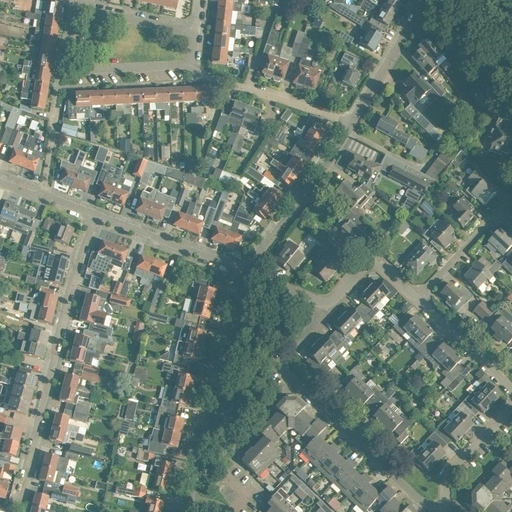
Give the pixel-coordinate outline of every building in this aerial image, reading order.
[(178,0),(164,0),(163,7),(176,9),(178,0)] [(244,0),(218,0),(218,11),(231,12),(241,13),(242,5),(244,6),(244,0)] [(372,11),(379,15),(376,19),(373,17),(369,23),(379,29),(382,31),(386,26),(388,27),(394,17),(375,5),(367,0),(363,0),(361,5),(360,7),(370,13),(372,11)] [(367,0),(375,5),(394,17),(401,6),(399,5),(402,0),(387,0),(386,3),(380,0),(367,0)] [(43,3),(41,11),(35,10),(35,14),(40,16),(60,19),(62,6),(43,3)] [(330,3),(328,7),(342,15),(346,9),(338,5),(334,4),(330,3)] [(343,5),(338,5),(346,9),(355,15),(359,8),(343,5)] [(231,12),(218,11),(216,24),(230,25),(231,12)] [(57,32),(60,19),(40,16),(35,14),(21,12),(20,16),(34,17),(33,20),(37,21),(36,28),(57,32)] [(313,23),(319,27),(323,21),(316,17),(313,23)] [(369,23),(358,17),(355,23),(363,28),(355,41),(373,52),(373,51),(375,51),(378,47),(377,45),(381,38),(376,35),(379,29),(369,23)] [(255,28),(248,27),(242,27),(235,26),(230,25),(216,24),(215,37),(228,39),(235,39),(236,31),(241,32),(240,35),(254,36),(255,28)] [(29,41),(55,46),(57,32),(36,28),(35,28),(34,35),(37,35),(36,37),(30,36),(29,41)] [(266,45),(271,47),(270,50),(269,50),(261,74),(264,75),(264,76),(265,78),(269,80),(271,78),(272,77),(280,53),(282,48),(281,46),(274,44),(277,35),(270,32),(266,45)] [(341,32),(337,38),(350,46),(354,39),(341,32)] [(213,50),(227,52),(228,39),(215,37),(213,50)] [(297,57),(304,59),(308,46),(310,41),(303,38),(301,44),(297,57)] [(420,50),(437,68),(446,60),(447,61),(450,58),(438,45),(431,38),(428,40),(427,39),(417,47),(420,50)] [(40,56),(53,59),(55,46),(29,41),(29,46),(41,48),(40,56)] [(301,44),(295,42),(290,55),(297,57),(301,44)] [(225,65),(227,52),(213,50),(212,64),(225,65)] [(411,59),(418,66),(431,80),(440,71),(437,68),(420,50),(411,59)] [(324,66),(331,70),(339,53),(334,51),(332,55),(330,54),(324,66)] [(247,66),(248,54),(241,53),(233,52),(232,57),(238,58),(237,65),(247,66)] [(285,55),(280,53),(272,77),(273,78),(272,79),(273,81),(278,82),(280,81),(280,80),(283,81),(290,59),(286,57),(285,55)] [(361,61),(344,53),(338,66),(346,70),(339,83),(353,90),(360,76),(355,73),(361,61)] [(37,70),(51,72),(53,59),(40,56),(38,69),(37,70)] [(300,61),(296,75),(293,84),(295,85),(295,87),(296,89),(301,90),(302,89),(303,88),(311,64),(300,61)] [(314,91),(320,75),(321,75),(323,70),(319,67),(319,66),(318,63),(316,62),(314,61),(312,62),(311,64),(303,88),(314,91)] [(37,70),(38,69),(32,68),(25,67),(17,66),(17,68),(22,69),(22,74),(26,75),(26,81),(48,85),(51,72),(37,70)] [(430,86),(427,83),(426,83),(427,83),(425,85),(415,75),(414,76),(413,74),(408,79),(409,81),(408,81),(406,84),(406,83),(405,84),(406,84),(404,86),(406,88),(401,94),(410,103),(413,106),(418,101),(419,101),(425,95),(433,103),(439,97),(430,86)] [(21,94),(46,98),(48,85),(26,81),(24,89),(22,88),(21,94)] [(435,82),(430,86),(439,97),(440,98),(446,93),(435,82)] [(209,88),(194,89),(194,102),(209,101),(209,88)] [(181,89),(168,90),(170,121),(176,120),(176,103),(182,103),(181,89)] [(182,103),(194,102),(194,89),(181,89),(182,103)] [(155,90),(142,91),(143,123),(148,123),(148,111),(149,111),(149,104),(155,104),(155,111),(156,111),(155,90)] [(165,121),(170,121),(168,90),(155,90),(156,111),(164,110),(165,121)] [(129,92),(129,105),(138,105),(138,117),(142,117),(142,123),(143,123),(142,91),(129,92)] [(103,106),(106,106),(116,106),(115,92),(102,93),(103,106)] [(117,118),(122,118),(121,112),(123,112),(123,116),(130,115),(129,105),(129,92),(115,92),(116,106),(116,111),(117,118)] [(85,119),(90,119),(89,93),(75,94),(75,101),(67,101),(68,115),(68,118),(69,119),(70,120),(71,120),(76,120),(76,115),(85,115),(85,119)] [(102,93),(89,93),(90,119),(90,125),(95,124),(94,107),(103,106),(102,93)] [(487,118),(496,106),(484,93),(477,99),(486,109),(482,114),(487,118)] [(31,109),(34,110),(44,111),(46,98),(21,94),(20,99),(32,101),(31,109)] [(235,103),(231,112),(229,117),(231,117),(230,119),(235,121),(233,127),(234,127),(229,140),(234,142),(248,108),(235,103)] [(4,127),(7,128),(1,143),(8,146),(14,130),(19,116),(21,110),(13,106),(4,127)] [(492,145),(490,151),(501,155),(502,153),(507,155),(509,154),(509,153),(511,154),(511,151),(511,134),(498,130),(499,128),(502,125),(503,125),(511,115),(500,106),(492,116),(494,118),(491,128),(488,137),(492,138),(490,144),(492,145)] [(261,113),(248,108),(234,142),(231,151),(240,154),(245,140),(242,139),(245,130),(258,135),(260,129),(256,127),(261,113)] [(40,118),(30,114),(21,110),(19,116),(24,118),(25,116),(33,119),(39,121),(40,121),(41,118),(40,118)] [(416,111),(410,117),(411,118),(428,134),(432,129),(433,128),(416,111)] [(222,134),(223,135),(228,120),(220,117),(215,132),(216,132),(214,136),(220,138),(222,134)] [(375,129),(384,134),(391,138),(391,137),(406,145),(404,147),(410,151),(408,155),(422,162),(427,152),(415,145),(417,142),(395,130),(398,125),(382,117),(375,129)] [(309,120),(304,128),(299,125),(297,129),(319,143),(326,131),(309,120)] [(62,124),(60,133),(75,137),(78,129),(62,124)] [(279,140),(284,132),(278,128),(273,137),(279,140)] [(312,155),(319,143),(297,129),(293,135),(304,141),(300,147),(312,155)] [(14,130),(8,146),(4,157),(10,159),(9,163),(21,168),(33,137),(28,135),(24,147),(18,145),(22,134),(14,130)] [(35,133),(33,137),(21,168),(34,173),(39,161),(31,157),(39,135),(35,133)] [(269,137),(266,141),(271,145),(277,148),(280,143),(269,137)] [(161,147),(161,159),(169,159),(169,147),(161,147)] [(101,148),(97,160),(104,163),(108,151),(101,148)] [(254,166),(263,152),(260,150),(249,167),(250,167),(255,170),(256,168),(254,166)] [(443,151),(424,176),(436,182),(454,159),(443,151)] [(460,151),(456,157),(461,163),(467,157),(460,151)] [(68,186),(73,188),(84,159),(86,154),(79,152),(74,166),(61,161),(60,169),(65,171),(60,183),(62,184),(62,186),(66,188),(68,186)] [(273,153),(270,157),(276,162),(279,158),(273,153)] [(276,162),(298,177),(306,166),(287,153),(283,158),(280,156),(279,158),(276,162)] [(378,174),(380,170),(381,167),(376,165),(375,166),(369,163),(370,162),(369,162),(368,163),(364,160),(365,159),(364,159),(363,160),(355,155),(347,169),(356,174),(355,176),(368,182),(373,172),(378,174)] [(92,162),(84,159),(73,188),(85,193),(89,184),(90,180),(86,179),(92,162)] [(138,160),(132,175),(140,178),(145,165),(146,162),(138,160)] [(298,177),(276,162),(273,160),(270,164),(283,174),(278,180),(290,188),(298,177)] [(166,168),(147,162),(143,174),(151,176),(151,174),(154,173),(163,176),(166,168)] [(250,167),(245,174),(260,184),(264,177),(263,176),(255,170),(250,167)] [(389,174),(388,177),(404,185),(413,189),(412,192),(409,190),(407,191),(404,196),(405,198),(407,199),(403,207),(401,208),(397,205),(396,207),(403,212),(408,216),(412,211),(417,204),(416,204),(420,196),(417,194),(418,192),(424,196),(431,187),(436,182),(424,176),(408,167),(404,173),(393,167),(389,174)] [(105,200),(110,202),(120,178),(122,171),(116,169),(114,175),(113,175),(112,180),(105,177),(107,172),(101,170),(96,185),(102,187),(98,197),(100,198),(100,200),(104,201),(105,200)] [(492,184),(485,177),(477,169),(468,179),(474,184),(477,181),(480,184),(475,189),(471,185),(465,192),(475,200),(476,199),(484,206),(494,194),(487,187),(491,183),(492,184)] [(263,176),(264,177),(271,182),(275,177),(266,171),(263,176)] [(233,188),(235,186),(239,182),(241,178),(222,172),(218,183),(233,188)] [(123,207),(127,198),(128,195),(132,183),(124,180),(126,175),(122,173),(120,179),(120,178),(110,202),(123,207)] [(185,175),(183,182),(202,189),(204,184),(205,180),(185,175)] [(454,196),(459,191),(449,181),(444,187),(454,196)] [(375,193),(371,190),(363,184),(358,190),(357,189),(355,191),(345,182),(335,192),(352,208),(349,211),(360,221),(361,221),(361,220),(362,219),(363,218),(363,217),(363,216),(363,215),(363,214),(363,213),(362,213),(362,212),(361,211),(361,210),(360,210),(359,209),(360,209),(375,193)] [(255,188),(252,192),(273,209),(281,199),(270,190),(265,185),(260,192),(255,188)] [(181,188),(175,205),(181,207),(188,191),(181,188)] [(203,188),(197,202),(186,231),(198,236),(203,224),(195,220),(207,189),(203,188)] [(140,200),(140,199),(135,212),(137,213),(137,215),(142,216),(143,215),(148,217),(157,193),(157,192),(154,191),(150,195),(143,193),(140,200)] [(273,209),(252,192),(250,191),(246,194),(253,200),(250,204),(256,208),(253,211),(264,220),(273,209)] [(157,193),(148,217),(153,219),(153,221),(157,222),(159,221),(161,222),(165,209),(171,212),(176,200),(157,193)] [(453,220),(456,222),(463,229),(474,217),(470,213),(474,209),(462,198),(452,208),(458,214),(453,220)] [(226,201),(220,199),(215,210),(212,218),(219,220),(226,201)] [(173,226),(186,231),(197,202),(192,200),(185,217),(178,214),(173,226)] [(5,204),(2,213),(0,218),(15,224),(20,210),(14,207),(15,205),(7,201),(6,204),(5,204)] [(418,207),(431,218),(437,212),(424,201),(418,207)] [(211,220),(212,218),(215,210),(209,207),(205,218),(211,220)] [(233,222),(232,222),(230,227),(223,246),(236,250),(243,232),(235,229),(237,224),(249,228),(250,229),(256,222),(248,216),(238,208),(233,222)] [(20,210),(15,224),(13,230),(17,232),(19,226),(30,230),(35,216),(20,210)] [(336,225),(341,229),(340,230),(342,231),(336,238),(341,243),(349,250),(352,246),(357,251),(361,247),(359,245),(366,237),(362,232),(366,227),(360,221),(349,211),(336,225)] [(46,220),(42,229),(50,232),(51,228),(58,231),(54,241),(68,246),(74,231),(46,220)] [(411,225),(405,220),(404,220),(396,231),(401,236),(411,225)] [(431,237),(434,239),(437,243),(444,250),(450,244),(451,245),(454,241),(449,236),(453,232),(446,225),(440,220),(433,227),(436,231),(431,237)] [(223,246),(230,227),(218,222),(211,241),(213,242),(212,243),(213,244),(216,245),(218,245),(218,244),(223,246)] [(500,229),(488,242),(503,256),(511,245),(511,238),(510,237),(509,238),(500,229)] [(31,245),(35,234),(28,231),(23,246),(30,249),(31,245)] [(381,233),(377,237),(384,244),(388,240),(381,233)] [(46,248),(52,250),(54,243),(49,241),(46,248)] [(102,242),(95,261),(103,264),(101,269),(106,271),(115,247),(102,242)] [(293,271),(300,263),(304,258),(297,252),(298,250),(289,242),(274,260),(287,271),(290,268),(293,271)] [(334,256),(338,252),(328,243),(327,242),(323,247),(329,252),(312,270),(325,282),(342,264),(334,256)] [(437,257),(430,250),(422,242),(414,250),(417,254),(406,266),(416,276),(428,263),(430,265),(437,257)] [(30,249),(29,252),(34,253),(43,256),(46,256),(51,258),(52,258),(52,256),(54,250),(52,250),(46,248),(40,247),(31,245),(30,249)] [(106,271),(105,273),(107,274),(110,272),(113,266),(121,269),(123,264),(124,261),(126,257),(128,252),(115,247),(106,271)] [(511,253),(506,260),(501,265),(501,266),(511,274),(511,275),(511,253)] [(67,260),(57,258),(54,257),(50,270),(64,273),(67,260)] [(144,286),(154,262),(141,257),(136,269),(134,276),(141,279),(139,285),(142,287),(143,285),(144,286)] [(487,271),(483,268),(476,261),(471,266),(473,268),(463,278),(477,290),(491,275),(487,271)] [(492,276),(501,266),(501,265),(496,261),(487,271),(491,275),(492,276)] [(161,279),(163,276),(166,266),(154,262),(144,286),(149,288),(153,276),(161,279)] [(48,290),(49,284),(60,286),(64,273),(50,270),(45,269),(38,267),(38,268),(41,268),(40,272),(41,272),(40,278),(39,278),(38,280),(35,279),(33,286),(48,290)] [(88,288),(88,289),(98,291),(102,281),(92,277),(88,288)] [(197,302),(212,306),(215,292),(207,290),(209,283),(194,279),(192,287),(200,289),(197,302)] [(389,302),(397,293),(384,280),(388,284),(383,289),(375,281),(367,290),(380,302),(385,297),(389,302)] [(118,295),(125,298),(131,283),(124,281),(122,285),(118,295)] [(118,296),(118,295),(122,285),(114,282),(110,293),(118,296)] [(465,304),(472,297),(461,286),(457,291),(450,284),(441,294),(448,301),(446,304),(451,309),(452,308),(456,312),(464,304),(465,304)] [(146,304),(157,308),(164,289),(158,286),(153,299),(148,297),(146,304)] [(367,306),(362,311),(371,320),(379,311),(384,306),(380,302),(367,290),(359,298),(367,306)] [(57,299),(47,297),(38,294),(36,295),(34,296),(32,300),(26,298),(25,296),(17,294),(15,302),(24,305),(54,312),(57,299)] [(106,315),(108,315),(111,316),(112,314),(112,312),(111,310),(110,308),(110,306),(108,305),(106,304),(105,303),(105,301),(100,299),(86,295),(83,309),(106,315)] [(109,303),(128,308),(130,300),(111,295),(109,303)] [(208,320),(210,313),(212,314),(214,307),(211,307),(212,306),(197,302),(192,301),(189,314),(182,312),(180,320),(183,321),(199,325),(200,318),(208,320)] [(473,311),(485,322),(493,313),(481,302),(473,311)] [(50,325),(54,312),(24,305),(22,308),(28,311),(33,312),(32,316),(38,317),(37,322),(50,325)] [(363,329),(371,320),(362,311),(357,316),(349,308),(341,317),(354,330),(359,325),(363,329)] [(103,327),(106,315),(83,309),(80,321),(90,324),(88,330),(87,330),(87,331),(88,331),(93,332),(106,336),(108,328),(103,327)] [(511,317),(503,310),(501,312),(499,311),(491,319),(495,324),(490,329),(495,334),(493,337),(496,340),(511,322),(511,317)] [(404,316),(397,323),(393,328),(402,337),(406,332),(412,337),(423,325),(415,317),(410,322),(404,316)] [(354,330),(341,317),(332,326),(340,333),(336,338),(345,347),(353,339),(349,335),(354,330)] [(197,332),(199,325),(183,321),(178,342),(201,348),(202,346),(203,346),(204,342),(203,342),(205,334),(197,332)] [(511,322),(496,340),(500,343),(502,340),(508,345),(511,339),(511,322)] [(432,333),(423,325),(412,337),(417,342),(412,346),(422,355),(433,344),(427,338),(432,333)] [(106,336),(93,332),(88,331),(86,338),(76,335),(73,348),(100,355),(94,353),(98,341),(112,346),(115,338),(106,336)] [(48,336),(38,333),(32,332),(31,336),(18,333),(17,340),(23,341),(23,342),(45,348),(48,336)] [(134,332),(132,341),(141,343),(143,334),(134,332)] [(315,344),(328,357),(328,358),(331,361),(333,362),(339,356),(341,358),(348,350),(345,347),(336,338),(333,336),(328,341),(323,336),(315,344)] [(45,348),(23,342),(20,354),(42,360),(45,348)] [(198,362),(200,354),(201,354),(202,350),(201,350),(201,348),(178,342),(173,363),(188,367),(190,360),(198,362)] [(328,358),(328,357),(315,344),(306,353),(314,361),(309,366),(306,362),(322,378),(330,370),(327,366),(331,361),(328,358)] [(434,371),(440,365),(452,352),(443,344),(439,349),(433,344),(422,355),(424,358),(431,364),(433,369),(434,371)] [(98,360),(100,355),(73,348),(69,361),(84,365),(82,372),(98,376),(100,369),(90,366),(93,359),(98,360)] [(170,352),(157,359),(167,362),(170,352)] [(461,361),(452,352),(440,365),(445,370),(441,374),(448,381),(444,385),(447,387),(451,383),(459,374),(462,371),(456,366),(461,361)] [(163,364),(161,371),(167,373),(166,379),(177,382),(175,389),(190,393),(194,379),(186,377),(188,370),(172,366),(163,364)] [(467,366),(462,371),(459,374),(463,378),(471,370),(467,366)] [(135,368),(132,379),(139,380),(141,370),(135,368)] [(353,399),(364,387),(359,382),(363,377),(354,368),(350,373),(343,380),(349,386),(344,391),(353,399)] [(66,375),(63,388),(92,396),(94,390),(81,386),(83,380),(96,383),(98,376),(82,372),(73,370),(72,377),(66,375)] [(9,378),(9,380),(5,379),(5,378),(0,376),(0,382),(7,385),(14,387),(33,392),(36,379),(18,374),(16,380),(9,378)] [(403,378),(410,385),(415,381),(407,374),(403,378)] [(483,376),(478,382),(480,384),(475,389),(492,405),(500,397),(494,391),(496,389),(483,376)] [(132,379),(130,387),(137,388),(139,380),(132,379)] [(29,404),(33,392),(14,387),(12,392),(6,390),(4,397),(29,404)] [(165,387),(160,408),(162,408),(177,412),(179,405),(187,407),(190,393),(175,389),(165,387)] [(369,391),(364,387),(353,399),(361,407),(366,402),(372,407),(383,396),(374,387),(369,391)] [(90,401),(92,396),(63,388),(59,401),(67,403),(66,410),(74,412),(88,416),(90,408),(76,404),(78,397),(90,401)] [(461,404),(473,415),(478,409),(483,414),(492,405),(475,389),(470,394),(461,404)] [(381,426),(393,414),(388,409),(392,405),(383,396),(372,407),(377,413),(373,418),(381,426)] [(7,411),(16,414),(26,417),(29,404),(4,397),(2,404),(9,406),(7,411)] [(134,421),(139,401),(130,398),(124,418),(134,421)] [(297,441),(301,437),(314,424),(302,412),(305,409),(296,400),(284,400),(275,409),(278,412),(267,425),(280,438),(284,442),(287,439),(283,435),(287,430),(290,430),(291,440),(293,440),(293,430),(294,430),(299,434),(294,439),(297,441)] [(447,418),(464,434),(472,425),(467,421),(473,415),(461,404),(447,418)] [(159,408),(154,429),(157,429),(180,435),(180,433),(181,434),(182,429),(181,429),(183,421),(175,419),(177,412),(162,408),(160,408),(159,408)] [(85,424),(88,416),(74,412),(72,420),(85,424)] [(398,419),(393,414),(381,426),(390,435),(395,430),(401,435),(404,432),(412,424),(402,415),(398,419)] [(56,415),(52,428),(76,434),(77,434),(79,428),(67,425),(69,419),(69,418),(65,417),(64,417),(63,417),(56,415)] [(447,418),(434,433),(445,444),(451,438),(456,443),(464,434),(447,418)] [(122,421),(121,427),(129,429),(133,430),(134,424),(122,421)] [(317,421),(314,424),(301,437),(309,444),(321,432),(325,436),(329,432),(317,421)] [(260,434),(272,446),(280,438),(267,425),(263,422),(252,434),(256,438),(260,434)] [(0,439),(18,445),(22,431),(12,429),(8,428),(3,427),(0,425),(0,439)] [(52,428),(49,441),(59,444),(62,444),(66,445),(68,437),(75,438),(76,434),(52,428)] [(149,436),(147,445),(148,445),(148,447),(149,447),(148,452),(163,456),(165,446),(167,447),(176,449),(178,441),(179,441),(180,437),(179,437),(180,435),(157,429),(154,429),(152,436),(151,436),(150,436),(149,436)] [(321,432),(309,444),(309,445),(301,453),(309,461),(325,444),(321,440),(325,436),(321,432)] [(400,444),(407,437),(408,436),(404,432),(401,435),(396,440),(400,444)] [(434,433),(420,447),(436,463),(445,454),(440,450),(445,444),(434,433)] [(256,446),(273,462),(281,454),(272,446),(260,434),(256,438),(260,442),(256,446)] [(0,460),(9,463),(11,457),(15,458),(18,445),(0,439),(0,460)] [(325,444),(309,461),(317,468),(337,447),(333,444),(329,448),(325,444)] [(68,446),(66,452),(78,455),(89,458),(91,451),(68,445),(68,446)] [(245,450),(266,470),(273,462),(256,446),(253,450),(248,446),(245,450)] [(317,468),(325,476),(340,459),(336,455),(341,451),(337,447),(317,468)] [(436,463),(420,447),(415,452),(413,450),(407,456),(420,468),(422,466),(427,471),(436,463)] [(133,449),(131,453),(137,455),(136,460),(147,463),(148,460),(152,461),(153,462),(153,461),(154,456),(144,453),(144,451),(133,449)] [(266,470),(245,450),(241,453),(245,457),(241,462),(258,478),(266,470)] [(78,455),(66,452),(64,459),(69,460),(76,462),(78,455)] [(46,455),(42,468),(65,474),(69,460),(64,459),(59,458),(55,457),(46,455)] [(325,476),(332,483),(352,462),(349,459),(344,463),(340,459),(325,476)] [(151,466),(149,475),(169,480),(172,466),(162,464),(155,462),(153,461),(153,462),(152,461),(151,466)] [(491,473),(494,476),(508,489),(511,484),(511,477),(503,470),(507,466),(502,461),(491,473)] [(340,491),(356,474),(352,470),(356,466),(352,462),(332,483),(340,491)] [(3,465),(2,469),(5,470),(4,473),(12,475),(14,467),(5,465),(3,465)] [(511,468),(511,469),(507,466),(503,470),(511,477),(511,468)] [(42,468),(39,481),(44,482),(49,483),(52,484),(59,486),(61,480),(66,481),(68,474),(65,474),(42,468)] [(300,470),(296,474),(304,482),(308,477),(300,470)] [(0,498),(4,500),(9,486),(3,484),(4,480),(2,480),(3,475),(0,473),(0,498)] [(133,485),(132,491),(145,494),(146,489),(149,490),(156,492),(165,494),(169,480),(149,475),(142,473),(139,487),(133,485)] [(340,491),(348,498),(368,477),(364,474),(360,478),(356,474),(340,491)] [(301,484),(297,480),(293,476),(289,479),(298,488),(301,484)] [(507,511),(509,511),(511,507),(511,505),(510,504),(506,508),(501,503),(501,497),(505,492),(509,496),(511,493),(511,492),(508,489),(494,476),(483,489),(479,486),(471,495),(471,507),(476,511),(507,511)] [(368,477),(348,498),(356,506),(372,489),(368,485),(372,481),(368,477)] [(98,482),(97,488),(105,490),(107,484),(98,482)] [(298,488),(307,496),(310,492),(306,488),(301,484),(298,488)] [(384,484),(380,489),(384,493),(372,505),(379,511),(380,511),(391,501),(396,496),(384,484)] [(269,485),(265,489),(271,494),(274,490),(269,485)] [(63,486),(61,494),(69,496),(74,497),(75,498),(77,490),(70,488),(63,486)] [(275,511),(285,502),(287,499),(289,498),(280,489),(276,493),(270,499),(271,501),(267,505),(271,509),(267,511),(275,511)] [(376,493),(372,489),(356,506),(362,511),(365,511),(372,505),(384,493),(380,489),(376,493)] [(125,495),(144,499),(145,494),(126,490),(125,495)] [(74,497),(69,496),(61,494),(52,491),(50,499),(65,503),(66,499),(73,501),(74,497)] [(307,496),(304,500),(308,504),(314,496),(310,492),(307,496)] [(35,494),(35,496),(33,497),(33,500),(33,501),(34,501),(32,508),(48,511),(54,511),(56,507),(47,504),(48,498),(35,494)] [(333,498),(328,504),(336,511),(341,505),(333,498)] [(160,511),(163,504),(153,501),(146,499),(144,505),(149,506),(147,511),(160,511)] [(412,511),(408,508),(405,511),(396,503),(394,505),(391,501),(380,511),(412,511)] [(285,502),(275,511),(291,511),(296,508),(293,505),(291,507),(285,502)]
